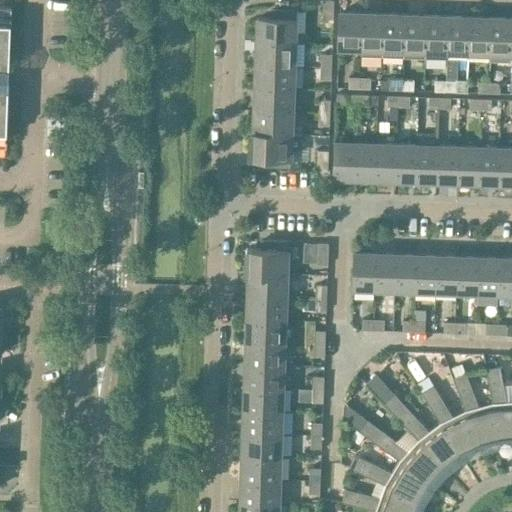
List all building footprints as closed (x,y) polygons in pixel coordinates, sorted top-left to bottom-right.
[(332,21),(333,0),(322,0),(321,21),(332,21)] [(0,146),(6,147),(9,68),(11,6),(0,5),(0,146)] [(257,17),(256,41),(294,42),(305,42),(305,32),(294,32),(295,10),(274,9),(274,17),(257,17)] [(360,47),(361,12),(339,11),(338,47),(360,47)] [(382,48),(383,13),(361,12),(360,47),(359,55),(381,56),(382,48)] [(403,49),(404,14),(383,13),(382,48),(381,56),(403,57),(403,49)] [(425,50),(426,14),(404,14),(403,49),(403,57),(425,58),(425,50)] [(446,50),(447,15),(426,14),(425,50),(425,58),(446,58),(446,50)] [(468,51),(469,16),(447,15),(446,50),(468,51)] [(489,52),(491,17),(469,16),(468,51),(489,52)] [(511,53),(511,19),(511,17),(491,17),(489,52),(511,53)] [(293,65),(294,42),(256,41),(255,63),(293,65)] [(331,66),(331,53),(320,53),(320,66),(331,66)] [(292,88),(293,65),(255,63),(255,86),(292,88)] [(330,79),(331,66),(320,66),(319,79),(330,79)] [(359,88),(359,77),(348,76),(348,87),(359,88)] [(370,88),(370,77),(359,77),(359,88),(370,88)] [(402,89),(402,78),(391,78),(391,89),(402,89)] [(413,89),(413,79),(402,78),(402,89),(413,89)] [(445,91),(445,80),(434,79),(434,90),(445,91)] [(456,91),(456,80),(445,80),(445,91),(456,91)] [(488,92),(488,81),(478,81),(477,92),(488,92)] [(499,93),(499,82),(488,81),(488,92),(499,93)] [(291,110),(292,88),(255,86),(254,109),(291,110)] [(357,104),(358,94),(347,93),(347,104),(357,104)] [(368,105),(368,94),(358,94),(357,104),(368,105)] [(398,106),(398,95),(387,95),(387,105),(398,106)] [(409,106),(409,95),(398,95),(398,106),(409,106)] [(438,107),(439,96),(428,96),(427,107),(438,107)] [(449,108),(450,97),(439,96),(438,107),(449,108)] [(479,109),(480,98),(469,97),(468,108),(479,109)] [(329,112),(330,99),(319,98),(318,111),(329,112)] [(490,109),(491,98),(480,98),(479,109),(490,109)] [(290,133),(291,110),(254,109),(253,131),(290,133)] [(329,125),(329,112),(318,111),(318,124),(329,125)] [(290,133),(253,131),(250,130),(249,155),(269,156),(268,165),(289,165),(290,133)] [(356,177),(358,141),(334,141),(333,176),(356,177)] [(377,177),(378,142),(358,141),(356,177),(377,177)] [(397,178),(398,143),(378,142),(377,177),(397,178)] [(416,179),(417,144),(398,143),(397,178),(416,179)] [(439,180),(440,144),(417,144),(416,179),(439,180)] [(459,180),(460,145),(440,144),(439,180),(459,180)] [(478,181),(479,146),(460,145),(459,180),(478,181)] [(500,182),(501,147),(479,146),(478,181),(500,182)] [(511,182),(511,146),(501,147),(500,182),(511,182)] [(327,172),(328,150),(317,149),(316,171),(327,172)] [(286,273),(287,240),(266,240),(265,248),(246,248),(245,271),(286,273)] [(327,264),(328,242),(317,242),(316,264),(327,264)] [(378,287),(379,252),(353,251),(352,287),(378,287)] [(396,288),(398,253),(379,252),(378,287),(396,288)] [(417,289),(418,254),(398,253),(396,288),(417,289)] [(438,290),(440,254),(418,254),(417,289),(438,290)] [(457,290),(458,255),(440,254),(438,290),(457,290)] [(479,291),(481,256),(458,255),(457,290),(479,291)] [(497,292),(498,256),(481,256),(479,291),(497,292)] [(511,292),(511,256),(498,256),(497,292),(511,292)] [(285,295),(286,273),(245,271),(245,273),(248,273),(247,294),(285,295)] [(326,297),(326,284),(315,284),(315,297),(326,297)] [(284,318),(285,295),(247,294),(246,317),(284,318)] [(325,310),(326,297),(315,297),(314,310),(325,310)] [(283,341),(284,318),(246,317),(246,340),(283,341)] [(372,329),(372,318),(361,318),(361,329),(372,329)] [(383,330),(383,319),(372,318),(372,329),(383,330)] [(413,331),(413,320),(402,319),(402,330),(413,331)] [(424,331),(424,320),(413,320),(413,331),(424,331)] [(454,332),(454,321),(443,321),(443,332),(454,332)] [(465,333),(465,322),(454,321),(454,332),(465,333)] [(495,334),(495,323),(484,322),(484,333),(495,334)] [(506,334),(506,323),(495,323),(495,334),(506,334)] [(324,342),(325,330),(314,329),(313,342),(324,342)] [(282,364),(283,341),(246,340),(245,363),(282,364)] [(324,356),(324,342),(313,342),(313,355),(324,356)] [(281,387),(282,364),(245,363),(244,386),(281,387)] [(511,437),(511,399),(505,400),(499,365),(485,368),(491,401),(498,439),(511,437)] [(498,439),(491,401),(478,405),(465,372),(452,377),(464,409),(478,444),(498,439)] [(323,388),(323,375),(312,375),(312,388),(323,388)] [(478,444),(464,409),(452,415),(433,385),(421,392),(439,421),(459,453),(478,444)] [(281,410),(281,387),(244,386),(243,409),(281,410)] [(322,401),(323,388),(312,388),(311,401),(322,401)] [(459,453),(439,421),(428,430),(394,393),(384,402),(417,438),(443,466),(459,453)] [(280,433),(281,410),(243,409),(242,431),(280,433)] [(443,466),(417,438),(407,449),(367,419),(359,430),(398,459),(429,481),(443,466)] [(321,434),(321,421),(310,421),(310,434),(321,434)] [(279,456),(280,433),(242,431),(242,454),(279,456)] [(321,447),(321,434),(310,434),(310,447),(321,447)] [(278,478),(279,456),(242,454),(241,477),(278,478)] [(418,499),(429,481),(398,459),(391,471),(359,456),(353,468),(384,483),(418,499)] [(319,480),(320,467),(309,467),(308,479),(319,480)] [(277,501),(278,478),(241,477),(240,500),(277,501)] [(319,493),(319,480),(308,479),(308,493),(319,493)] [(413,511),(418,499),(384,483),(379,496),(345,487),(341,501),(374,509),(384,511),(413,511)] [(277,511),(277,501),(240,500),(239,511),(277,511)]
